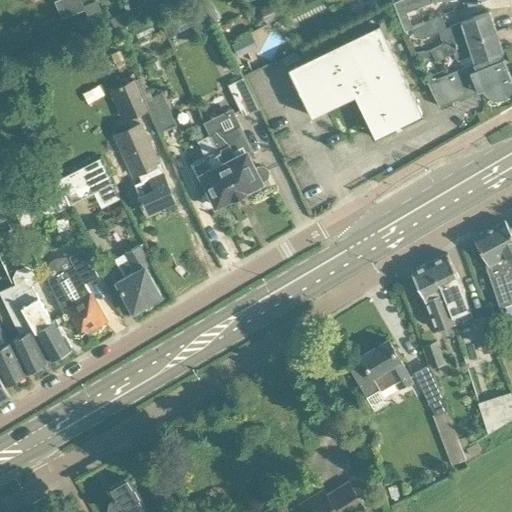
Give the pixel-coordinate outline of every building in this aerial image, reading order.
[(60,16),(83,6),(80,0),(57,0),(54,1),(60,16)] [(442,15),(441,13),(422,19),(418,7),(433,1),(433,2),(447,0),(463,0),(464,1),(468,0),(399,0),(394,2),(405,29),(412,27),(442,15)] [(440,32),(443,43),(452,39),(456,45),(496,31),(489,10),(445,25),(442,15),(412,27),(414,35),(423,37),(426,36),(440,32)] [(455,11),(448,13),(450,20),(457,18),(455,11)] [(292,66),(312,116),(313,115),(312,114),(350,96),(348,93),(350,92),(360,95),(362,97),(358,99),(376,136),(375,137),(376,138),(424,115),(389,36),(386,37),(382,27),(383,24),(382,23),(381,26),(371,31),(370,29),(293,66),(293,65),(292,66)] [(503,51),(496,31),(456,45),(452,39),(443,43),(432,50),(420,51),(415,54),(418,62),(434,54),(438,59),(454,50),(459,59),(474,54),(476,61),(499,52),(503,51)] [(499,52),(476,61),(429,80),(439,106),(484,88),(485,91),(487,93),(489,95),(491,96),(493,97),(496,97),(499,97),(502,97),(504,96),(507,95),(509,93),(510,90),(511,88),(511,86),(511,78),(511,77),(507,66),(505,67),(499,52)] [(143,76),(136,79),(148,106),(160,132),(177,125),(162,92),(152,97),(143,76)] [(245,77),(229,85),(241,110),(244,109),(247,115),(260,109),(245,77)] [(132,113),(148,106),(136,79),(119,86),(132,113)] [(203,121),(210,134),(240,194),(248,190),(247,188),(261,181),(265,179),(266,178),(267,176),(268,175),(268,174),(269,173),(269,172),(268,171),(268,170),(267,169),(266,167),(265,166),(263,165),(261,165),(260,166),(259,166),(255,168),(247,152),(252,150),(230,107),(203,121)] [(142,200),(140,200),(142,205),(144,204),(148,213),(159,208),(159,206),(174,199),(140,123),(113,135),(142,200)] [(212,205),(216,203),(230,196),(231,198),(240,194),(210,134),(198,140),(206,156),(191,163),(197,176),(201,174),(210,191),(205,193),(204,194),(203,196),(203,197),(202,199),(203,200),(203,201),(204,203),(205,204),(206,205),(207,205),(209,206),(211,206),(212,205)] [(101,157),(58,179),(59,180),(59,181),(70,206),(114,183),(101,157)] [(23,226),(70,206),(59,181),(15,208),(23,226)] [(511,231),(505,219),(492,226),(508,255),(511,263),(511,231)] [(511,305),(511,263),(508,255),(492,226),(474,236),(488,263),(485,264),(501,309),(511,305)] [(151,301),(162,295),(145,265),(150,263),(140,245),(126,253),(115,258),(124,276),(116,280),(133,311),(144,305),(146,309),(153,305),(151,301)] [(50,283),(62,309),(66,307),(78,328),(81,334),(87,331),(86,330),(106,319),(85,283),(98,275),(84,249),(68,258),(75,269),(50,283)] [(447,252),(429,261),(444,291),(456,322),(456,324),(473,318),(461,282),(447,252)] [(457,326),(456,324),(456,322),(444,291),(429,261),(411,270),(426,301),(428,300),(439,332),(457,326)] [(14,285),(11,286),(20,305),(21,304),(28,320),(51,359),(72,347),(55,318),(51,321),(32,285),(33,283),(34,281),(34,280),(35,279),(35,278),(35,277),(34,274),(34,272),(33,270),(31,269),(30,267),(28,266),(26,266),(24,265),(21,266),(19,266),(17,267),(15,268),(14,270),(13,272),(12,274),(12,276),(12,277),(12,278),(12,280),(13,282),(14,285)] [(21,308),(28,320),(21,304),(20,305),(11,286),(0,291),(0,296),(19,335),(9,341),(28,372),(48,361),(18,311),(21,308)] [(497,351),(485,316),(473,320),(485,355),(497,351)] [(412,380),(388,339),(361,355),(363,358),(350,366),(368,396),(393,380),(398,388),(412,380)] [(0,375),(6,385),(28,372),(9,341),(0,345),(0,375)] [(425,347),(431,364),(432,369),(446,365),(438,342),(425,347)] [(447,411),(432,369),(431,364),(413,374),(438,416),(447,411)] [(0,401),(11,395),(5,385),(6,385),(0,375),(0,401)] [(511,389),(480,400),(489,428),(511,420),(511,389)] [(133,488),(127,477),(110,488),(113,493),(106,498),(108,503),(108,506),(110,510),(114,511),(113,511),(143,511),(142,509),(145,508),(139,497),(140,497),(135,487),(133,488)] [(288,511),(281,500),(262,511),(352,511),(362,506),(348,482),(326,496),(323,490),(308,499),(310,503),(294,511),(288,511)]
